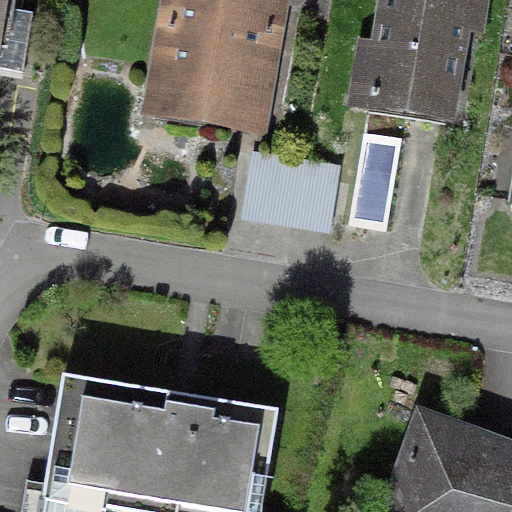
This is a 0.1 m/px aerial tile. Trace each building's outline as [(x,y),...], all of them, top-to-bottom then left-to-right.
[(167,0),(153,81),(155,81),(149,119),(200,128),(203,113),(256,122),(277,0),(167,0)] [(445,117),(464,0),(383,0),(366,104),(408,111),(438,116),(445,117)] [(282,162),(249,157),(240,211),(267,215),(290,219),(311,222),(328,225),(337,171),(299,165),(282,162)] [(60,382),(43,489),(41,502),(42,503),(44,489),(105,499),(102,511),(256,511),(272,418),(60,382)] [(388,500),(416,511),(509,511),(511,498),(511,461),(451,452),(452,436),(419,423),(388,500)]
